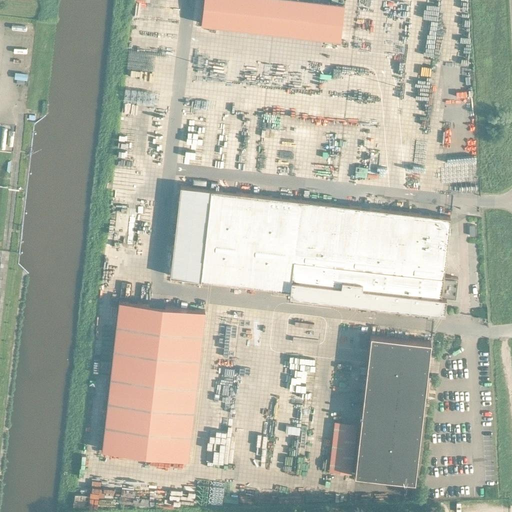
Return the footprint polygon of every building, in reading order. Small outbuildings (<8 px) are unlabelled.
[(341,6),(287,0),(201,0),(199,27),(337,43),(341,6)] [(170,279),(290,293),(289,298),(434,315),(444,316),(446,301),(456,302),(458,281),(443,280),(450,220),(180,189),(170,279)] [(102,453),(188,463),(205,313),(119,304),(102,453)] [(354,478),(415,485),(431,345),(370,338),(354,478)] [(351,479),(357,428),(335,426),(328,476),(351,479)]
